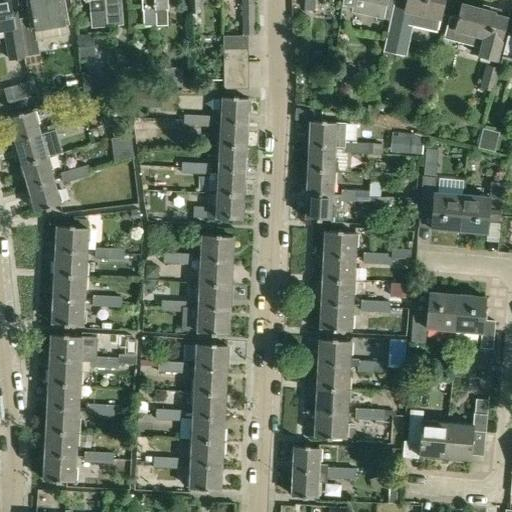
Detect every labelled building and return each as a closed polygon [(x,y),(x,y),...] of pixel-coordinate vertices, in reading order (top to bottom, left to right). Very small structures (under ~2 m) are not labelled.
[(10,0),(0,0),(0,30),(5,30),(9,59),(13,59),(23,57),(17,20),(16,12),(13,13),(10,0)] [(67,22),(63,0),(25,0),(31,28),(67,22)] [(107,26),(105,6),(104,0),(93,0),(95,27),(107,26)] [(104,0),(105,6),(107,26),(118,26),(116,5),(116,0),(104,0)] [(142,0),(143,10),(143,26),(155,25),(154,0),(142,0)] [(154,0),(155,25),(167,25),(166,0),(154,0)] [(197,0),(188,0),(189,18),(195,18),(195,14),(198,13),(197,0)] [(242,0),(244,35),(246,35),(253,35),(252,5),(251,5),(251,0),(242,0)] [(305,0),(304,9),(312,10),(314,0),(313,0),(305,0)] [(341,0),(341,9),(382,18),(386,0),(341,0)] [(403,0),(394,0),(390,21),(383,50),(398,53),(405,24),(436,31),(442,0),(406,0),(406,1),(403,0)] [(443,37),(451,39),(468,44),(468,42),(480,45),(477,56),(496,61),(510,11),(496,8),(494,12),(460,3),(456,19),(448,17),(443,37)] [(29,19),(17,20),(23,57),(38,55),(36,41),(34,28),(31,28),(29,19)] [(78,35),(78,37),(80,57),(80,60),(96,58),(93,33),(78,35)] [(246,62),(246,35),(244,35),(222,35),(222,48),(223,62),(246,62)] [(223,62),(223,76),(247,75),(246,62),(223,62)] [(498,67),(486,64),(480,88),(492,91),(498,67)] [(133,67),(112,68),(113,88),(135,87),(133,67)] [(182,68),(161,68),(161,87),(182,87),(182,68)] [(109,72),(82,73),(83,92),(110,91),(109,72)] [(151,74),(137,75),(138,89),(152,88),(151,74)] [(247,88),(247,75),(223,76),(223,88),(247,88)] [(11,87),(4,89),(8,103),(31,96),(30,90),(29,81),(11,87)] [(163,92),(132,90),(131,102),(135,102),(134,115),(144,116),(144,106),(162,107),(163,92)] [(102,92),(102,102),(117,101),(117,92),(102,92)] [(57,94),(33,96),(36,108),(48,108),(58,106),(57,94)] [(223,96),(223,98),(222,111),(213,111),(213,116),(213,119),(246,121),(248,97),(223,96)] [(379,123),(383,104),(369,101),(365,120),(379,123)] [(33,111),(9,118),(15,141),(40,134),(33,111)] [(184,125),(198,125),(198,115),(184,114),(184,125)] [(221,122),(220,144),(245,146),(246,121),(213,119),(213,116),(198,115),(198,125),(213,126),(213,121),(221,122)] [(75,118),(61,122),(64,132),(78,128),(75,118)] [(356,151),(357,141),(343,141),(344,121),(334,121),(308,120),(308,145),(333,145),(343,146),(343,151),(356,151)] [(64,132),(61,122),(47,127),(50,137),(64,132)] [(398,133),(398,135),(397,152),(422,154),(423,138),(413,137),(413,134),(398,133)] [(15,141),(22,164),(46,157),(40,134),(15,141)] [(375,142),(357,141),(356,151),(375,152),(375,142)] [(220,144),(219,168),(244,170),(245,146),(220,144)] [(308,145),(307,169),(332,170),(333,145),(308,145)] [(53,180),(46,157),(22,164),(29,187),(53,180)] [(195,172),(196,162),(182,161),(181,171),(195,172)] [(196,162),(195,172),(209,173),(210,163),(196,162)] [(430,228),(458,231),(461,194),(433,192),(436,164),(425,163),(424,176),(421,175),(418,204),(432,205),(430,228)] [(88,165),(74,169),(77,179),(91,175),(88,165)] [(219,168),(217,193),(242,194),(244,170),(219,168)] [(63,183),(77,179),(74,169),(60,173),(63,183)] [(306,193),(332,194),(332,170),(307,169),(306,193)] [(60,204),(53,180),(29,187),(36,211),(46,208),(46,210),(50,208),(50,207),(60,204)] [(458,231),(484,233),(485,220),(498,221),(501,183),(488,182),(487,196),(461,194),(458,231)] [(341,194),(341,199),(356,200),(357,190),(341,189),(341,194)] [(357,190),(356,200),(370,200),(371,196),(371,190),(357,190)] [(241,218),(242,194),(217,193),(216,217),(241,218)] [(306,193),(305,217),(331,218),(331,221),(342,222),(343,206),(340,206),(341,199),(341,194),(332,194),(306,193)] [(209,207),(194,206),(193,217),(208,217),(209,207)] [(56,250),(87,252),(88,228),(57,226),(56,250)] [(324,231),(323,255),(354,257),(355,246),(356,232),(324,231)] [(201,235),(200,249),(200,259),(231,260),(232,236),(201,235)] [(95,257),(109,258),(110,248),(95,247),(95,257)] [(125,249),(110,248),(109,258),(124,259),(125,249)] [(56,250),(55,274),(85,276),(87,252),(56,250)] [(178,263),(179,253),(164,252),(163,262),(178,263)] [(377,264),(378,253),(370,253),(363,252),(363,257),(363,260),(363,263),(377,264)] [(193,254),(179,253),(178,263),(192,264),(193,254)] [(378,253),(377,264),(392,264),(393,254),(378,253)] [(354,257),(323,255),(321,279),(353,281),(354,257)] [(200,259),(199,283),(230,285),(231,260),(200,259)] [(55,274),(53,299),(84,300),(85,276),(55,274)] [(321,279),(320,304),(351,305),(353,281),(321,279)] [(229,308),(230,285),(199,283),(198,307),(229,308)] [(413,297),(413,290),(414,284),(391,283),(390,296),(413,297)] [(453,330),(456,294),(428,292),(425,315),(412,314),(409,342),(424,343),(425,328),(453,330)] [(483,297),(456,294),(453,330),(480,333),(479,348),(491,349),(493,321),(481,320),(483,297)] [(107,306),(108,296),(93,295),(93,305),(107,306)] [(122,297),(108,296),(107,306),(121,307),(122,297)] [(83,324),(84,300),(53,299),(52,323),(83,324)] [(174,311),(175,301),(160,300),(160,310),(174,311)] [(375,311),(375,300),(361,300),(360,310),(375,311)] [(390,301),(375,300),(375,311),(389,311),(390,301)] [(189,301),(175,301),(174,311),(188,311),(189,301)] [(350,330),(351,305),(320,304),(319,328),(350,330)] [(228,333),(229,308),(198,307),(196,331),(228,333)] [(51,335),(50,358),(81,360),(90,360),(90,356),(96,356),(97,337),(83,336),(59,335),(51,335)] [(318,339),(317,363),(348,365),(349,340),(318,339)] [(389,355),(389,367),(405,368),(405,356),(406,341),(406,340),(390,340),(389,355)] [(196,344),(196,345),(194,368),(226,370),(227,345),(196,344)] [(136,364),(137,355),(119,354),(119,357),(118,362),(118,363),(136,364)] [(104,367),(104,357),(96,356),(90,356),(90,360),(89,366),(104,367)] [(119,357),(104,357),(104,367),(118,368),(118,363),(118,362),(119,357)] [(81,360),(50,358),(49,382),(80,384),(81,360)] [(357,371),(372,371),(372,361),(358,360),(357,371)] [(157,371),(171,372),(172,362),(157,361),(157,371)] [(386,361),(372,361),(372,371),(386,372),(386,361)] [(186,363),(172,362),(171,372),(185,373),(186,363)] [(316,388),(347,389),(348,365),(317,363),(316,388)] [(194,368),(193,392),(224,393),(226,370),(194,368)] [(49,382),(47,407),(79,408),(80,384),(49,382)] [(316,388),(315,412),(346,413),(347,389),(316,388)] [(224,393),(193,392),(192,416),(223,418),(224,393)] [(472,425),(446,423),(443,458),(469,460),(472,430),(485,431),(487,400),(474,399),(472,425)] [(102,404),(87,404),(87,414),(101,415),(102,404)] [(116,405),(102,404),(101,415),(116,416),(116,405)] [(47,407),(46,431),(78,432),(79,408),(47,407)] [(355,418),(369,419),(370,409),(356,408),(355,418)] [(155,420),(170,421),(171,409),(156,409),(155,420)] [(185,410),(171,409),(170,421),(185,421),(185,410)] [(384,409),(370,409),(369,419),(384,420),(384,409)] [(418,455),(443,458),(446,423),(421,420),(422,410),(409,409),(405,454),(418,455)] [(346,413),(315,412),(313,436),(344,438),(346,413)] [(192,416),(191,440),(222,442),(223,418),(192,416)] [(76,457),(77,445),(78,432),(46,431),(45,455),(76,457)] [(191,440),(190,464),(221,466),(222,442),(191,440)] [(292,471),(317,472),(318,447),(293,446),(292,471)] [(98,462),(99,452),(84,451),(84,462),(98,462)] [(114,452),(99,452),(98,462),(113,463),(114,452)] [(75,481),(76,457),(45,455),(44,479),(75,481)] [(153,457),(153,467),(168,468),(168,457),(153,457)] [(182,458),(168,457),(168,468),(182,468),(182,458)] [(221,466),(190,464),(188,488),(219,490),(221,466)] [(341,478),(341,467),(327,467),(326,473),(326,477),(341,478)] [(341,467),(341,478),(355,479),(356,468),(341,467)] [(316,497),(316,482),(326,483),(326,477),(326,473),(317,472),(292,471),(291,496),(316,497)] [(397,487),(388,487),(388,503),(397,503),(397,487)]
